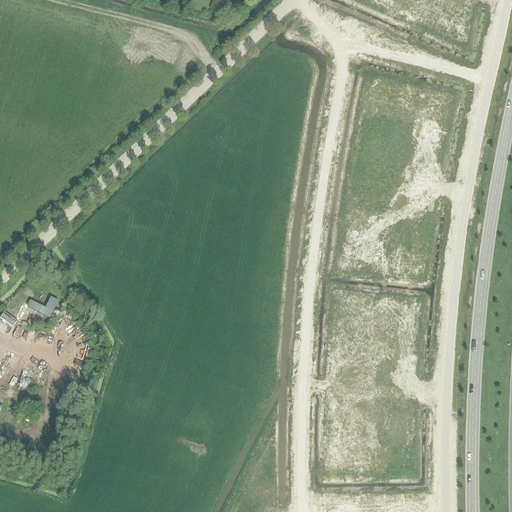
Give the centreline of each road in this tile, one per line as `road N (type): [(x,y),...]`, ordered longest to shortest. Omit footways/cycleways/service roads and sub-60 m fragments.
road 1 (unclassified): [(507,0),(460,236),(447,363),(445,511)]
road 2 (primary): [(511,105),(476,336),(472,511)]
road 3 (unclassified): [(0,280),(292,0)]
